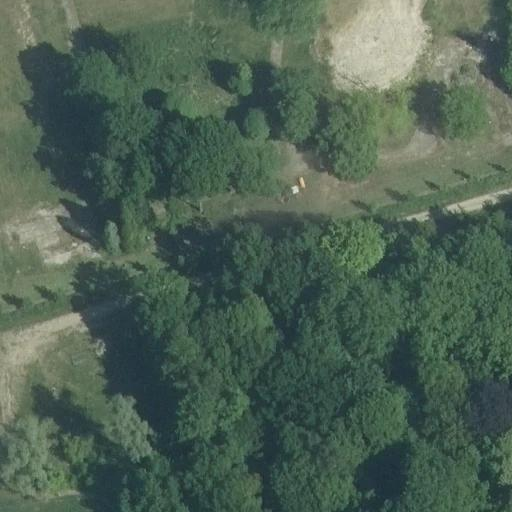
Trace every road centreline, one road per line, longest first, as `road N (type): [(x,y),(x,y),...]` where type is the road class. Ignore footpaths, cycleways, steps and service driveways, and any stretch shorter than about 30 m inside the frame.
road 1 (tertiary): [(0,342),(319,246)]
road 2 (unclassified): [(409,511),(319,246)]
road 3 (tertiary): [(319,246),(511,192)]
